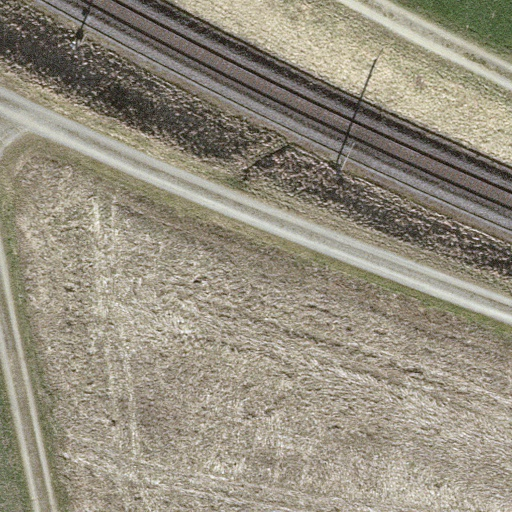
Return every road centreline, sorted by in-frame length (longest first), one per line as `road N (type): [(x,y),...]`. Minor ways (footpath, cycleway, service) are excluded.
road 1 (track): [(0,98),(161,176),(511,311)]
road 2 (track): [(42,511),(0,283)]
road 3 (track): [(511,80),(358,0)]
